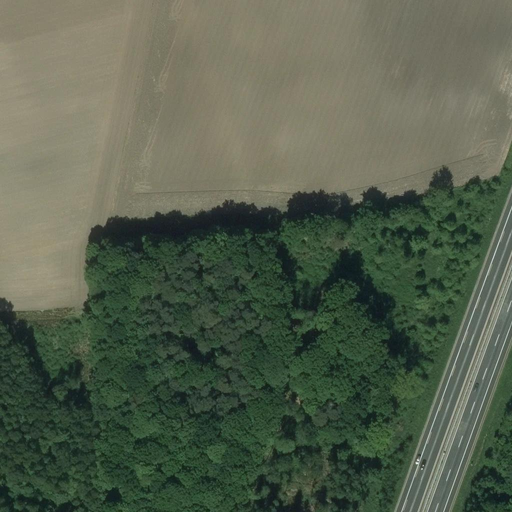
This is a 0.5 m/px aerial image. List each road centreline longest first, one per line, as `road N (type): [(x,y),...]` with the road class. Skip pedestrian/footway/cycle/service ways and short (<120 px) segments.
road 1 (motorway): [(511,231),(411,511)]
road 2 (motorway): [(436,511),(511,305)]
